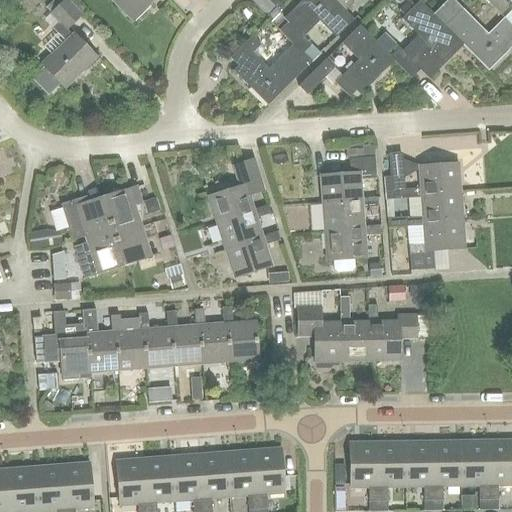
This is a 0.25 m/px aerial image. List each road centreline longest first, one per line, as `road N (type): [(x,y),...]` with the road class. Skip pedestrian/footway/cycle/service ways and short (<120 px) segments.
road 1 (residential): [(511,115),(175,140)]
road 2 (residential): [(0,438),(313,419)]
road 3 (residential): [(313,419),(511,414)]
road 4 (residential): [(175,140),(36,143),(0,112)]
road 5 (residential): [(175,140),(178,57),(223,0)]
